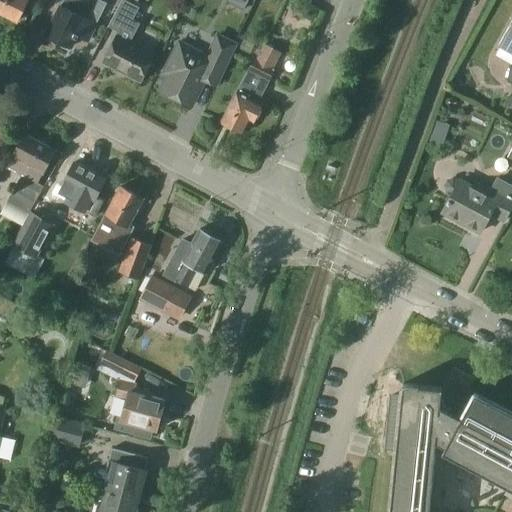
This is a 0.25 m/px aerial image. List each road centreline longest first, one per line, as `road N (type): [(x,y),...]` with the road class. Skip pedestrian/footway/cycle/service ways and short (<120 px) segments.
road 1 (residential): [(188,511),(271,211)]
road 2 (residential): [(271,211),(0,66)]
road 3 (residential): [(511,338),(271,211)]
road 4 (residential): [(271,211),(356,0)]
